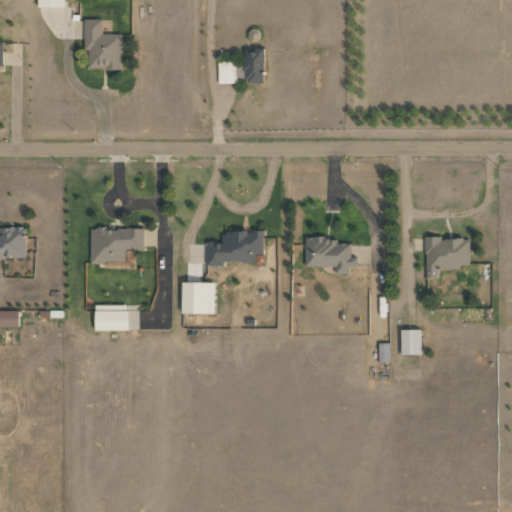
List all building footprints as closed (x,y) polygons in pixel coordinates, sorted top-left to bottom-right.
[(121,34),(102,33),(102,19),(85,19),(84,49),(88,50),(88,68),(121,69),(121,34)] [(264,48),(254,47),(254,51),(245,51),(244,82),(263,83),(264,48)] [(25,227),(0,227),(0,258),(25,258),(25,227)] [(144,228),(90,228),(90,262),(125,262),(125,250),(144,250),(144,228)] [(206,265),(223,266),(223,261),(256,262),(256,254),(263,254),(263,231),(222,230),(222,243),(206,242),(206,265)] [(305,266),(335,266),(335,273),(349,274),(349,267),(357,267),(357,257),(350,257),(351,243),(336,243),(336,238),(305,237),(305,266)] [(425,279),(437,279),(437,269),(460,268),(460,264),(470,264),(469,237),(425,238),(425,279)] [(181,313),(214,313),(215,282),(182,282),(181,313)] [(128,304),(95,304),(94,329),(128,329),(128,304)] [(0,326),(18,327),(19,311),(0,310),(0,326)] [(420,329),(401,329),(401,355),(420,354),(420,329)] [(390,362),(389,342),(378,343),(378,362),(390,362)]
